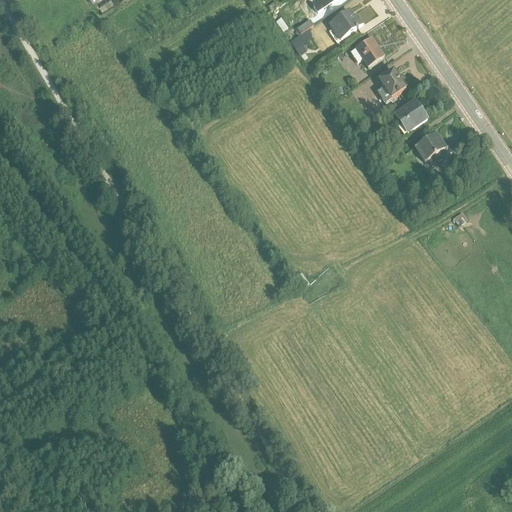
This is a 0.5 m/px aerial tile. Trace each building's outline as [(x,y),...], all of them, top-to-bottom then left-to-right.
[(314,0),(317,3),(313,6),(317,14),(337,0),(314,0)] [(110,2),(100,9),(103,15),(114,7),(110,2)] [(277,2),(269,7),(271,11),(279,6),(277,2)] [(347,14),(329,26),(332,31),(330,33),(337,43),(339,42),(341,43),(359,30),(358,30),(363,26),(356,16),(351,20),(347,14)] [(281,17),(276,21),(283,31),(288,28),(281,17)] [(301,35),(309,29),(314,26),(310,21),(298,29),(301,35)] [(309,29),(301,35),(291,42),(292,43),(296,49),(312,38),(311,31),(310,30),(309,29)] [(373,40),(351,54),(358,64),(362,61),(368,70),(385,58),(373,40)] [(383,89),(378,92),(385,104),(406,90),(394,72),(379,82),(383,89)] [(415,102),(395,117),(407,135),(428,121),(415,102)] [(437,134),(415,149),(425,163),(428,161),(432,166),(443,159),(439,153),(447,148),(437,134)] [(463,213),(454,219),(459,227),(468,222),(463,213)] [(302,273),(295,278),(303,289),(310,284),(302,273)]
